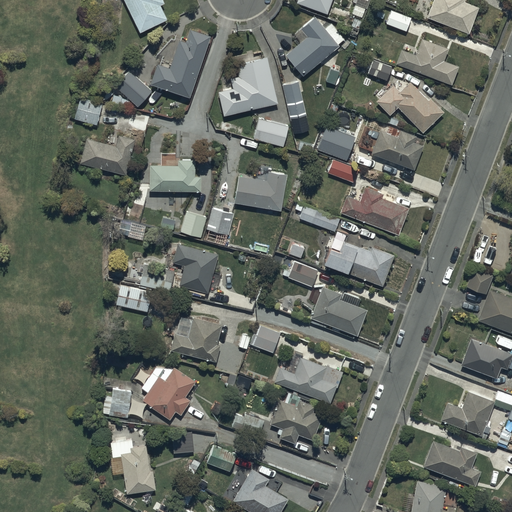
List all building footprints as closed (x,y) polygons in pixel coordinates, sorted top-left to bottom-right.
[(163,0),(125,0),(140,30),(168,17),(161,3),(164,1),(163,0)] [(330,0),(296,0),(297,0),(327,11),(330,0)] [(356,0),(355,2),(356,3),(352,14),(361,18),(366,6),(364,5),(366,0),(356,0)] [(433,0),(427,15),(469,32),(480,6),(464,0),(433,0)] [(391,8),(386,22),(407,29),(412,16),(391,8)] [(307,33),(285,52),(303,74),(340,44),(338,42),(345,36),(332,20),(325,26),(315,14),(300,26),(307,33)] [(157,61),(150,81),(190,94),(211,33),(190,26),(185,39),(179,37),(169,65),(157,61)] [(400,47),(395,62),(452,84),(459,66),(444,60),(449,48),(422,37),(416,53),(400,47)] [(231,77),(233,86),(217,89),(223,115),(277,102),(267,54),(237,61),(240,75),(231,77)] [(372,58),(367,72),(389,79),(393,66),(372,58)] [(329,66),(325,79),(336,83),(340,70),(329,66)] [(153,90),(129,68),(114,84),(138,106),(153,90)] [(299,79),(282,83),(294,134),(311,131),(299,79)] [(393,83),(375,99),(390,115),(398,107),(422,132),(444,111),(430,96),(428,99),(411,80),(400,91),(393,83)] [(102,99),(79,93),(73,117),(96,123),(102,99)] [(289,124),(258,116),(253,138),(284,146),(289,124)] [(380,127),(371,152),(414,168),(423,144),(414,140),(417,134),(389,124),(387,130),(380,127)] [(326,125),(317,147),(347,159),(356,137),(326,125)] [(87,136),(80,161),(127,173),(136,137),(118,132),(115,144),(87,136)] [(300,140),(298,148),(311,152),(313,144),(300,140)] [(150,162),(149,188),(201,189),(201,175),(195,174),(195,158),(178,157),(178,163),(150,162)] [(333,158),(328,171),(353,180),(357,167),(333,158)] [(238,173),(234,200),(281,209),(287,173),(269,170),(268,178),(238,173)] [(347,194),(341,211),(398,233),(408,206),(381,196),(383,192),(365,185),(359,199),(347,194)] [(340,218),(304,203),(299,217),(335,231),(340,218)] [(212,206),(206,229),(217,232),(216,236),(226,238),(233,212),(212,206)] [(187,209),(180,229),(202,236),(208,216),(187,209)] [(155,226),(173,231),(175,221),(158,217),(155,226)] [(340,247),(330,243),(323,261),(346,269),(345,271),(382,283),(393,253),(371,246),(370,248),(343,239),(340,247)] [(178,240),(172,260),(185,263),(180,283),(207,290),(218,252),(178,240)] [(293,242),(289,251),(302,256),(305,247),(293,242)] [(294,259),(288,276),(311,284),(317,268),(294,259)] [(144,262),(139,283),(171,290),(175,269),(144,262)] [(475,262),(467,281),(485,288),(493,269),(475,262)] [(121,283),(116,303),(148,311),(153,291),(121,283)] [(322,284),(310,315),(358,333),(367,308),(339,297),(341,291),(322,284)] [(511,292),(489,284),(478,315),(511,327),(511,292)] [(169,348),(215,359),(220,342),(217,342),(222,323),(193,316),(188,333),(174,329),(169,348)] [(258,323),(249,348),(259,352),(262,346),(272,350),(279,331),(258,323)] [(511,347),(470,333),(460,360),(495,373),(499,361),(506,364),(511,347)] [(280,366),(275,379),(330,401),(342,370),(301,355),(294,371),(280,366)] [(147,390),(143,396),(150,401),(148,403),(170,419),(177,410),(181,413),(200,387),(194,382),(196,379),(175,364),(173,366),(157,365),(152,372),(142,386),(147,390)] [(133,387),(113,385),(112,393),(105,392),(103,413),(129,416),(133,387)] [(490,422),(484,420),(494,396),(467,385),(461,401),(447,396),(439,415),(481,431),(482,426),(488,428),(490,422)] [(279,435),(279,437),(294,443),(298,433),(313,439),(323,415),(314,411),(316,405),(300,398),(301,396),(288,391),(285,400),(279,397),(270,421),(283,426),(279,435)] [(250,413),(246,411),(239,430),(262,438),(270,417),(251,411),(250,413)] [(156,488),(149,443),(134,446),(132,437),(109,441),(116,477),(124,476),(127,493),(156,488)] [(434,441),(423,467),(476,488),(482,472),(471,468),(477,453),(463,448),(461,452),(434,441)] [(207,461),(229,470),(236,453),(214,443),(207,461)] [(488,456),(511,465),(511,450),(493,443),(488,456)] [(270,477),(252,467),(233,500),(255,511),(281,511),(283,510),(281,509),(288,497),(266,485),(270,477)] [(441,511),(447,486),(417,481),(411,511),(441,511)] [(113,484),(109,492),(120,499),(125,491),(113,484)]
